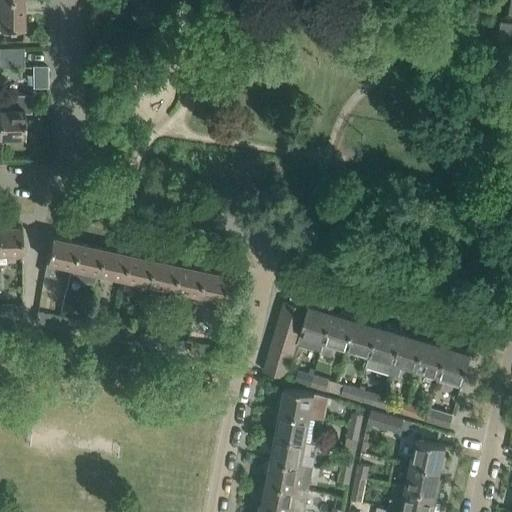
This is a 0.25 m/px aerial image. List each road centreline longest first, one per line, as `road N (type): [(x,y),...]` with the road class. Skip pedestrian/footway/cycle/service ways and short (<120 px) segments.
road 1 (residential): [(219,511),(274,242)]
road 2 (residential): [(511,315),(274,242)]
road 3 (residential): [(274,242),(71,188)]
road 4 (residential): [(71,188),(79,127),(76,0)]
road 5 (residential): [(481,511),(511,358)]
